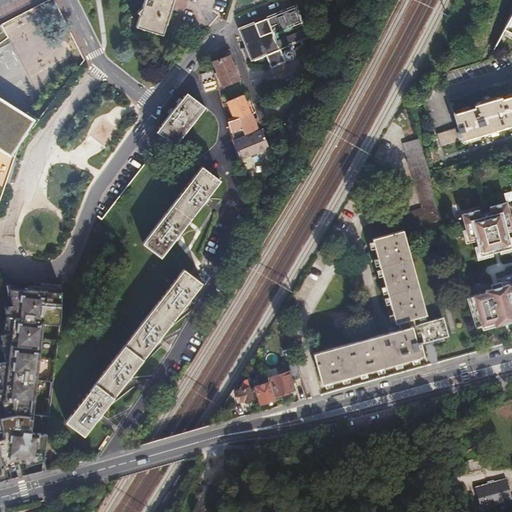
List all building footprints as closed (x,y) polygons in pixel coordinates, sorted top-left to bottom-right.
[(85,65),(53,0),(0,27),(0,105),(5,99),(43,120),(85,65)] [(170,0),(141,0),(134,26),(160,34),(170,0)] [(281,0),(275,3),(278,12),(290,7),(287,0),(281,0)] [(293,6),(236,29),(245,52),(242,53),(246,64),(249,63),(253,73),(267,67),(268,72),(286,65),(281,52),(307,41),(306,39),(293,6)] [(511,10),(501,34),(511,39),(511,10)] [(229,57),(212,64),(216,73),(214,73),(219,86),(221,85),(221,86),(237,80),(229,57)] [(458,127),(438,135),(442,150),(511,127),(511,81),(450,101),(458,127)] [(186,94),(156,133),(175,147),(205,108),(186,94)] [(242,94),(225,101),(233,119),(249,113),(252,112),(249,106),(247,107),(242,94)] [(290,95),(277,100),(280,106),(292,101),(290,95)] [(43,120),(5,99),(0,105),(0,205),(18,156),(43,120)] [(233,119),(226,121),(229,132),(230,134),(232,140),(259,129),(258,125),(256,121),(253,123),(249,113),(233,119)] [(259,129),(232,140),(237,160),(266,152),(260,129),(259,129)] [(430,175),(419,138),(403,143),(422,208),(368,223),(395,322),(398,322),(400,329),(314,354),(323,385),(425,355),(421,343),(448,335),(443,317),(428,321),(426,315),(427,314),(404,230),(443,220),(438,201),(430,175)] [(201,168),(142,244),(160,259),(219,182),(201,168)] [(511,198),(511,197),(451,215),(454,224),(467,221),(470,231),(462,234),(465,248),(473,246),(477,263),(511,252),(511,233),(511,231),(511,198)] [(184,269),(66,422),(85,437),(202,283),(184,269)] [(511,281),(466,295),(477,334),(511,324),(511,281)] [(4,285),(9,306),(11,305),(8,288),(13,289),(13,285),(4,285)] [(0,438),(0,451),(1,455),(5,467),(9,466),(18,463),(25,461),(45,455),(48,434),(32,432),(43,323),(60,325),(61,308),(61,291),(59,291),(46,290),(46,289),(33,289),(13,289),(8,288),(11,305),(9,306),(3,307),(6,323),(8,333),(3,334),(0,335),(3,347),(4,346),(5,354),(4,354),(5,361),(0,362),(0,375),(1,379),(3,389),(0,389),(0,417),(0,432),(3,431),(4,438),(0,438)] [(269,372),(271,378),(273,378),(278,397),(281,396),(285,395),(296,392),(294,384),(303,381),(298,366),(292,368),(292,371),(280,375),(279,372),(276,373),(275,370),(269,372)] [(252,388),(250,380),(246,381),(241,392),(239,393),(241,402),(246,401),(247,402),(255,400),(252,388)] [(270,382),(256,386),(262,404),(275,400),(270,382)] [(225,412),(221,416),(223,420),(233,417),(231,411),(225,412)] [(62,439),(55,448),(64,454),(71,446),(62,439)] [(45,455),(25,461),(27,466),(45,460),(45,455)] [(493,482),(484,484),(473,488),(478,509),(508,501),(503,479),(493,482)]
